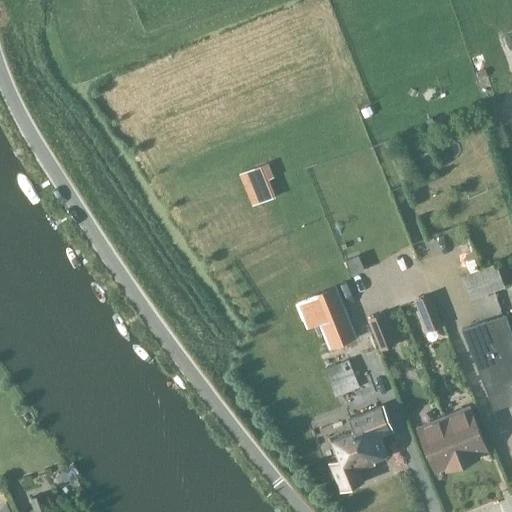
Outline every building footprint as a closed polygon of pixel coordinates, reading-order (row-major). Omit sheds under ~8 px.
[(267,164),(252,170),(258,183),(272,177),(267,164)] [(469,301),(504,287),(495,264),(460,276),(469,301)] [(333,286),(305,298),(316,324),(326,349),(354,338),(333,286)] [(425,330),(439,324),(428,295),(413,301),(425,330)] [(379,350),(395,344),(382,312),(367,318),(379,350)] [(511,336),(505,314),(461,329),(488,397),(493,409),(511,402),(511,336)] [(367,324),(354,329),(359,342),(372,336),(367,324)] [(348,360),(324,369),(335,396),(358,387),(348,360)] [(339,457),(328,461),(340,490),(364,481),(359,470),(375,464),(374,461),(389,455),(382,437),(395,432),(384,405),(349,419),(353,428),(331,437),(339,457)] [(441,417),(461,464),(477,457),(476,454),(486,451),(467,406),(441,417)] [(444,471),(461,464),(441,417),(416,427),(434,472),(443,468),(444,471)] [(72,464),(62,472),(70,482),(80,474),(72,464)] [(33,511),(48,511),(41,493),(28,498),(33,511)] [(11,511),(7,502),(0,504),(0,511),(11,511)]
